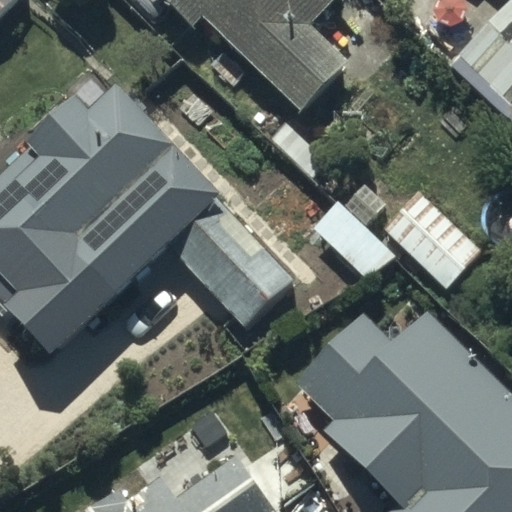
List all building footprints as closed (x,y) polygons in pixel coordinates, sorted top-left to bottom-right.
[(0,0),(0,28),(29,0),(0,0)] [(167,0),(193,25),(202,16),(301,112),(349,63),(306,22),(327,0),(167,0)] [(511,20),(460,75),(511,124),(511,20)] [(31,147),(0,176),(0,294),(49,346),(218,189),(116,81),(87,107),(73,92),(23,138),(31,147)] [(296,284),(217,202),(168,248),(247,331),(296,284)] [(483,268),(424,213),(388,251),(447,306),(483,268)] [(385,511),(511,511),(511,382),(430,301),(392,338),(365,311),(299,377),(340,417),(329,428),(399,498),(385,511)] [(265,511),(274,506),(237,456),(179,497),(160,472),(130,494),(122,482),(80,511),(265,511)]
